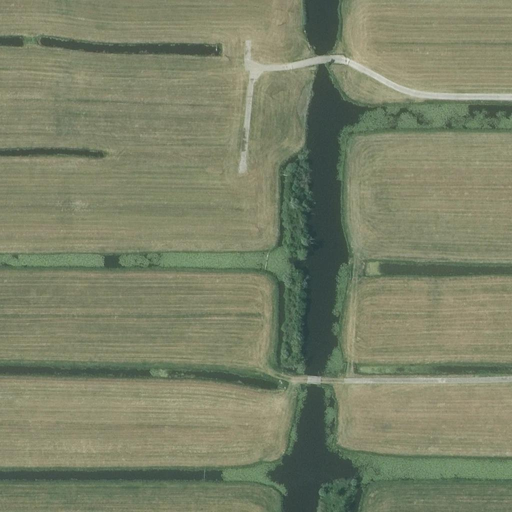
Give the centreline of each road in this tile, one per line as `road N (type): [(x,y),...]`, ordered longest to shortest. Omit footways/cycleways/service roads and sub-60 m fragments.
road 1 (track): [(511,97),(421,95),(332,60),(253,69)]
road 2 (track): [(511,379),(296,379),(286,402)]
road 3 (track): [(247,38),(253,69),(241,173)]
